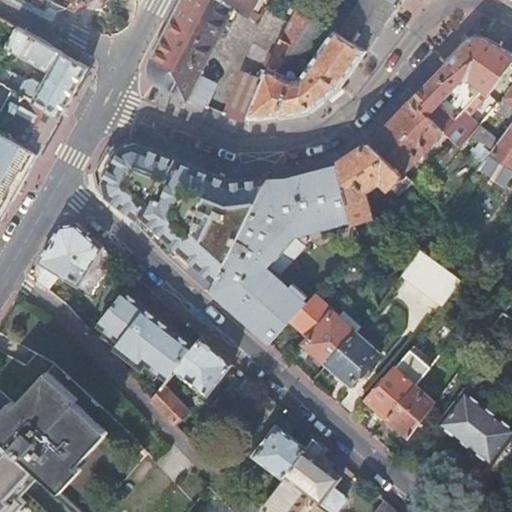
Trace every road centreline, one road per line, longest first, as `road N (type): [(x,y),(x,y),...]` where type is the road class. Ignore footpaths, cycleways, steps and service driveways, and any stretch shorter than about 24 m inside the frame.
road 1 (residential): [(50,191),(155,267),(425,511)]
road 2 (residential): [(511,28),(475,8),(445,7),(364,105),(297,147),(264,153),(226,149),(100,96)]
road 3 (residential): [(251,511),(65,317),(6,276)]
road 4 (residential): [(123,58),(12,0)]
